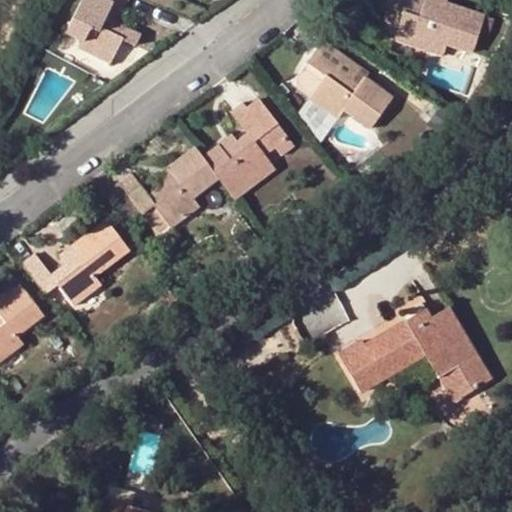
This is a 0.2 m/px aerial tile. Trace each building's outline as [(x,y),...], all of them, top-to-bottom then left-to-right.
[(112,3),(122,9),(126,0),(82,0),(65,34),(81,43),(78,49),(110,65),(122,40),(135,44),(140,35),(116,23),(106,17),(112,3)] [(491,20),(439,3),(437,12),(424,8),(412,4),(413,0),(384,0),(382,7),(386,8),(402,13),(394,38),(428,49),(431,40),(470,52),(478,32),(487,35),(491,20)] [(437,12),(439,3),(428,0),(426,0),(424,8),(437,12)] [(116,23),(122,9),(112,3),(106,17),(116,23)] [(378,32),(394,38),(402,13),(386,8),(378,32)] [(358,86),(346,78),(336,71),(343,59),(321,43),(306,62),(323,75),(307,99),(336,119),(341,110),(369,129),(392,98),(363,78),(358,86)] [(289,86),(307,99),(323,75),(306,62),(289,86)] [(351,69),(346,78),(358,86),(363,78),(351,69)] [(216,179),(229,196),(269,165),(261,154),(252,141),(263,133),(272,146),(285,137),(257,100),(246,108),(242,103),(228,112),(245,134),(234,143),(222,153),(217,144),(201,157),(216,179)] [(252,141),(261,154),(272,146),(263,133),(252,141)] [(222,153),(234,143),(228,135),(217,144),(222,153)] [(285,137),(272,146),(281,158),(294,148),(285,137)] [(173,178),(159,188),(146,197),(129,174),(104,193),(128,225),(141,215),(157,237),(197,206),(191,198),(216,179),(201,157),(194,147),(166,168),(173,178)] [(173,178),(166,168),(152,179),(159,188),(173,178)] [(33,254),(21,263),(45,293),(55,286),(62,296),(72,307),(100,286),(93,277),(127,251),(103,220),(69,247),(75,255),(63,264),(48,276),(33,254)] [(57,256),(63,264),(75,255),(69,247),(57,256)] [(0,361),(22,344),(16,337),(41,316),(18,286),(0,299),(0,361)] [(45,293),(52,304),(62,296),(55,286),(45,293)] [(454,320),(446,309),(429,320),(436,332),(454,320)] [(385,379),(424,356),(438,378),(454,403),(491,380),(454,320),(436,332),(429,320),(423,311),(364,347),(361,342),(337,357),(359,394),(385,379)] [(147,511),(148,511),(111,502),(108,511),(147,511)]
